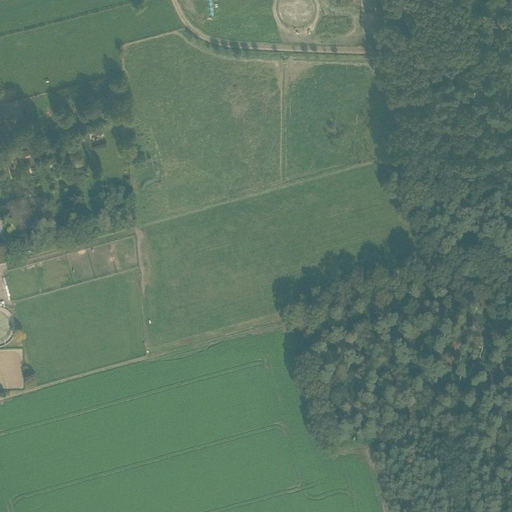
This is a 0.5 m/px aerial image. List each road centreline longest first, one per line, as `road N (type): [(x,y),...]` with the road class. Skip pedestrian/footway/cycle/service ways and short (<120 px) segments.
road 1 (track): [(511,43),(406,52),(232,44),(184,22),(174,0)]
road 2 (track): [(479,511),(469,464),(447,445),(430,402),(418,308)]
